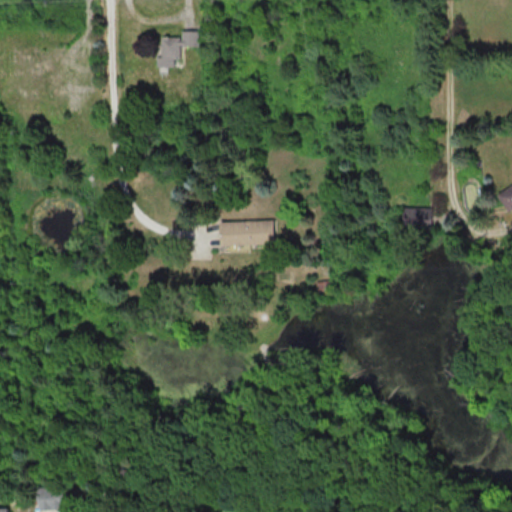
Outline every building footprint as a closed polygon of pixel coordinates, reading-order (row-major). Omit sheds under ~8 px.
[(199,45),(200,30),(182,29),(182,36),(162,36),(161,56),(157,56),(157,66),(175,66),(175,57),(180,57),(180,45),(199,45)] [(511,183),(498,192),(508,211),(511,208),(511,183)] [(432,206),(404,207),(404,225),(432,225),(432,206)] [(222,245),(277,243),(276,219),(222,221),(222,245)] [(38,487),(39,509),(66,508),(65,486),(38,487)]
